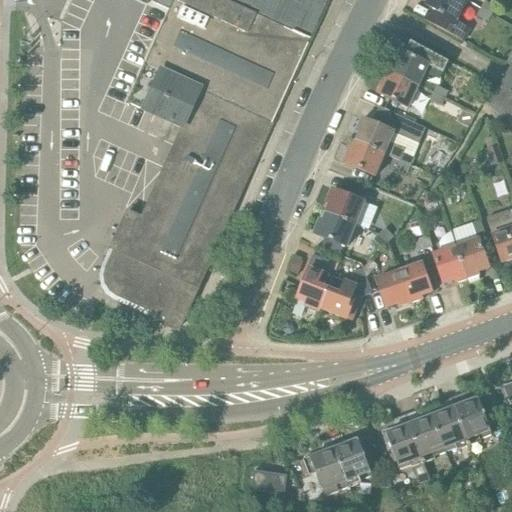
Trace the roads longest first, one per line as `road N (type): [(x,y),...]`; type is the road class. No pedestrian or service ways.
road 1 (residential): [(240,313),(370,0)]
road 2 (tertiary): [(201,401),(164,374),(32,364)]
road 3 (tertiary): [(31,413),(124,412),(154,400)]
road 4 (tertiary): [(395,367),(511,325)]
road 5 (tertiary): [(154,400),(126,386),(35,380)]
